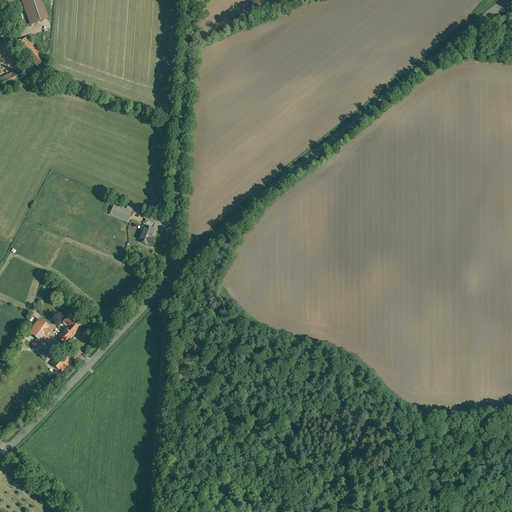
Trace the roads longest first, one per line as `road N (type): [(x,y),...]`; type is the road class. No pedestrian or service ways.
road 1 (secondary): [(170,281),(508,0)]
road 2 (unclassified): [(170,281),(192,0)]
road 3 (secondary): [(6,449),(170,281)]
road 4 (unclassified): [(152,511),(170,281)]
